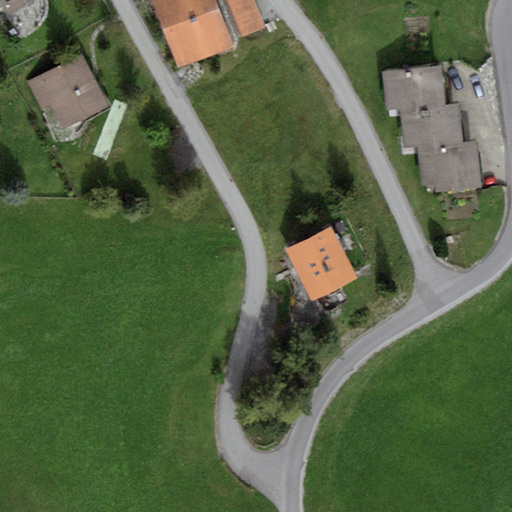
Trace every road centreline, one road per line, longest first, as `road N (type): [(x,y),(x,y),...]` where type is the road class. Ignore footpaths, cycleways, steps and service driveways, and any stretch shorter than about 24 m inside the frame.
road 1 (unclassified): [(511,212),(491,254),(368,330),(318,379),(292,442),(291,466)]
road 2 (unclassified): [(511,0),(504,28),(511,124)]
